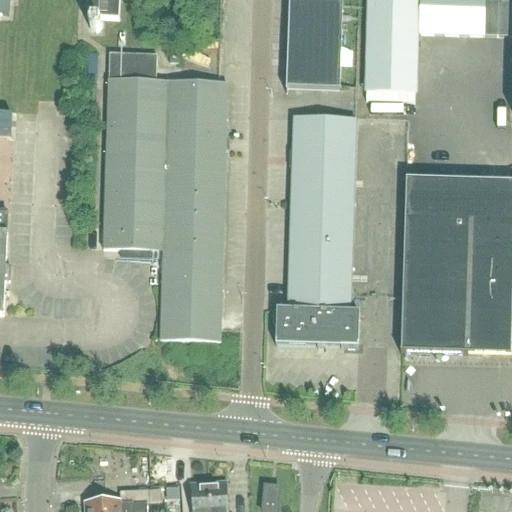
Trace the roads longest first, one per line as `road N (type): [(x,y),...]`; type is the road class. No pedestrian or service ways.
road 1 (unclassified): [(248,435),(261,0)]
road 2 (tertiary): [(248,435),(42,414)]
road 3 (tertiary): [(511,462),(313,440)]
